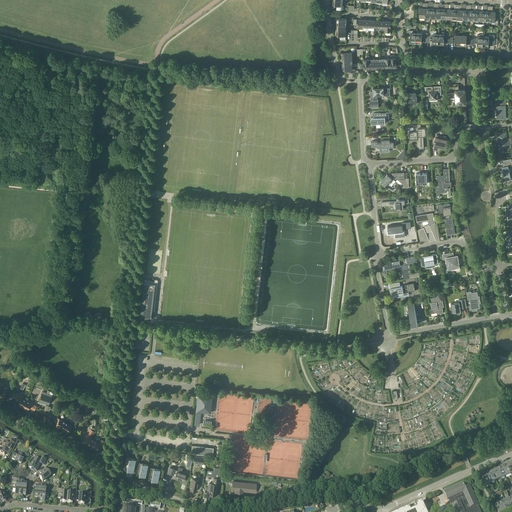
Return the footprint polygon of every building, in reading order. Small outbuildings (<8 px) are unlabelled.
[(332,0),(332,4),(338,5),(337,9),(342,9),(342,0),(332,0)] [(499,15),(496,15),(496,12),(490,11),(490,21),(495,21),(495,24),(498,24),(499,15)] [(337,29),(336,29),(335,35),(340,35),(340,40),(345,40),(346,33),(346,30),(337,29)] [(483,36),(483,46),(489,46),(489,44),(491,44),(491,45),(494,45),(495,35),(489,35),(489,36),(483,36)] [(396,56),(396,58),(391,58),(391,67),(397,67),(397,65),(400,64),(398,56),(396,56)] [(425,96),(429,95),(429,100),(438,99),(438,95),(441,95),(441,86),(434,86),(434,87),(432,87),(432,86),(425,87),(425,96)] [(378,100),(378,95),(381,95),(381,96),(390,96),(390,88),(384,88),(384,87),(373,88),(373,91),(370,91),(371,101),(370,101),(370,106),(371,106),(371,108),(378,108),(378,106),(379,106),(378,100)] [(416,92),(414,92),(414,87),(412,87),(411,87),(406,88),(406,93),(409,93),(409,95),(408,95),(405,95),(405,102),(413,102),(414,103),(414,104),(415,104),(416,104),(417,104),(417,103),(417,102),(420,102),(420,95),(417,95),(416,95),(416,92)] [(450,104),(465,103),(465,90),(455,91),(455,92),(450,92),(450,104)] [(492,100),(492,108),(494,108),(495,110),(497,110),(498,117),(500,117),(501,119),(507,119),(506,112),(505,108),(506,108),(506,100),(492,100)] [(381,126),(380,123),(385,123),(385,118),(389,118),(389,113),(373,113),(373,118),(371,118),(371,124),(376,124),(376,127),(381,126)] [(425,127),(420,127),(420,125),(421,125),(420,123),(413,124),(414,131),(410,131),(410,139),(414,139),(414,137),(417,137),(417,148),(424,148),(423,135),(425,135),(425,127)] [(506,132),(495,134),(496,143),(498,142),(499,149),(511,147),(510,138),(507,139),(506,132)] [(444,136),(437,135),(434,140),(435,141),(435,140),(435,141),(433,149),(437,150),(439,147),(439,146),(441,146),(442,147),(446,147),(446,142),(448,138),(445,136),(444,136)] [(388,147),(394,147),(394,141),(390,142),(390,139),(389,139),(389,137),(381,137),(382,142),(378,142),(378,141),(371,141),(371,146),(378,146),(378,147),(380,147),(380,151),(388,151),(388,147)] [(503,167),(502,167),(500,167),(501,170),(503,170),(504,176),(503,176),(504,180),(508,179),(508,178),(511,177),(511,169),(511,165),(511,164),(511,162),(511,159),(504,160),(504,165),(503,165),(503,167)] [(449,177),(449,168),(443,169),(443,177),(441,177),(441,175),(436,176),(437,186),(435,186),(436,193),(442,193),(441,192),(445,192),(444,188),(450,187),(449,179),(450,179),(450,176),(449,177)] [(404,172),(391,173),(388,176),(387,177),(386,176),(381,180),(379,182),(381,184),(382,183),(385,186),(387,184),(389,185),(394,179),(397,179),(403,184),(403,188),(409,187),(409,178),(405,178),(404,172)] [(423,184),(427,184),(427,172),(422,173),(422,174),(421,174),(421,173),(416,173),(416,177),(416,180),(417,184),(421,184),(421,183),(423,183),(423,184)] [(397,200),(381,202),(382,206),(393,205),(393,207),(394,208),(396,208),(398,209),(401,209),(402,209),(403,209),(403,204),(409,203),(408,199),(400,200),(400,199),(399,199),(398,199),(397,199),(397,200)] [(454,234),(453,231),(455,231),(450,203),(438,205),(439,211),(443,211),(443,212),(444,212),(447,228),(446,228),(447,234),(453,233),(454,234)] [(433,212),(416,215),(417,222),(417,221),(418,223),(421,224),(422,223),(421,221),(428,220),(429,223),(429,224),(430,224),(425,226),(427,233),(432,231),(430,226),(435,224),(433,212)] [(407,228),(407,222),(402,222),(402,224),(388,226),(388,232),(395,232),(396,237),(405,236),(405,230),(403,230),(403,229),(407,228)] [(426,268),(435,266),(435,264),(438,263),(437,254),(420,257),(422,266),(426,266),(426,268)] [(445,265),(447,264),(448,268),(454,267),(455,269),(459,268),(459,266),(459,264),(460,264),(460,260),(458,260),(457,256),(451,257),(451,254),(443,255),(445,265)] [(401,265),(404,279),(410,278),(409,274),(411,273),(410,268),(408,269),(407,264),(417,262),(416,256),(406,258),(384,262),(385,269),(395,267),(395,266),(401,265)] [(151,281),(144,280),(144,283),(140,319),(150,320),(151,311),(154,312),(158,280),(151,279),(151,281)] [(405,287),(403,287),(403,286),(400,286),(399,282),(388,284),(389,288),(390,288),(391,296),(395,295),(396,298),(409,295),(408,292),(415,290),(414,283),(405,284),(405,287)] [(477,310),(477,309),(480,308),(479,304),(481,303),(479,296),(478,296),(477,292),(471,293),(471,291),(467,292),(466,287),(464,287),(465,293),(466,292),(468,300),(469,299),(470,305),(469,305),(470,311),(477,310)] [(431,303),(432,308),(430,309),(431,314),(437,312),(437,314),(440,314),(440,313),(443,313),(442,307),(444,307),(443,301),(441,301),(440,295),(437,296),(437,297),(431,298),(432,302),(431,303)] [(467,307),(465,299),(459,300),(459,302),(451,304),(452,312),(456,311),(457,313),(458,313),(459,313),(460,313),(460,312),(461,311),(460,309),(467,307)] [(418,324),(414,303),(408,305),(408,310),(409,320),(410,320),(411,325),(413,325),(418,324)] [(23,406),(26,400),(23,398),(24,396),(17,393),(16,394),(14,392),(11,398),(19,402),(18,404),(23,406)] [(39,401),(49,405),(52,395),(42,392),(39,401)] [(207,410),(209,395),(198,394),(195,424),(198,424),(199,424),(201,411),(200,411),(200,410),(207,410)] [(31,403),(26,400),(23,406),(28,409),(29,407),(34,410),(36,406),(31,403)] [(81,413),(87,415),(92,403),(86,400),(81,413)] [(56,424),(62,428),(65,422),(58,417),(55,421),(57,423),(56,424)] [(65,422),(62,428),(67,431),(68,430),(70,431),(73,427),(71,426),(71,425),(65,422)] [(94,430),(90,428),(83,439),(85,441),(84,442),(90,446),(93,440),(91,438),(95,432),(94,430)] [(99,443),(93,440),(90,446),(96,449),(96,448),(99,450),(104,441),(101,439),(99,443)] [(2,441),(0,444),(0,452),(5,455),(5,453),(9,455),(15,443),(8,440),(6,443),(2,441)] [(213,448),(192,445),(191,453),(212,456),(213,448)] [(12,458),(22,463),(24,459),(26,460),(29,455),(23,452),(22,455),(15,452),(12,458)] [(35,458),(33,461),(31,461),(28,467),(36,471),(40,463),(43,465),(46,459),(41,456),(39,460),(34,457),(34,458),(35,458)] [(195,456),(194,463),(203,464),(204,457),(195,456)] [(133,472),(136,459),(135,458),(135,459),(127,457),(124,469),(133,471),(132,472),(133,472)] [(145,477),(148,464),(147,464),(139,462),(137,474),(145,476),(145,477)] [(214,468),(214,471),(208,470),(207,475),(221,477),(222,469),(223,469),(223,463),(220,462),(219,469),(214,468)] [(507,465),(501,467),(505,476),(510,474),(507,465)] [(174,473),(176,474),(174,478),(178,480),(182,481),(183,482),(186,474),(181,472),(182,469),(179,467),(177,471),(175,470),(170,468),(168,473),(173,475),(174,473)] [(497,470),(500,478),(505,476),(501,467),(497,470)] [(41,475),(39,477),(43,482),(51,475),(45,468),(39,473),(41,475)] [(157,482),(160,469),(151,468),(149,479),(157,481),(157,482)] [(496,480),(500,478),(497,470),(492,472),(496,480)] [(487,474),(491,482),(496,480),(492,472),(487,474)] [(485,485),(491,482),(487,474),(482,476),(485,485)] [(16,483),(16,488),(26,489),(27,483),(23,483),(23,480),(19,480),(20,477),(13,476),(13,482),(16,483)] [(196,491),(199,480),(192,478),(189,489),(196,491)] [(210,494),(210,495),(210,496),(213,496),(214,496),(214,495),(216,495),(218,485),(219,485),(220,479),(214,478),(213,484),(209,483),(208,494),(210,494)] [(233,482),(232,490),(235,490),(235,493),(243,493),(243,491),(255,492),(256,484),(233,482)] [(36,486),(35,492),(45,493),(46,487),(48,487),(48,484),(39,483),(39,486),(36,486)] [(481,511),(478,505),(479,505),(470,485),(465,487),(463,483),(444,491),(447,499),(449,499),(455,511),(481,511)] [(26,496),(26,489),(16,488),(15,498),(22,498),(23,495),(26,496)] [(60,502),(66,503),(67,492),(61,491),(61,489),(58,489),(57,499),(60,499),(60,502)] [(72,493),(67,492),(66,503),(72,503),(73,500),(75,500),(77,490),(72,489),(72,493)] [(45,502),(45,493),(35,492),(34,498),(37,498),(37,501),(45,502)] [(87,502),(88,494),(79,493),(78,504),(84,504),(85,501),(87,502)] [(409,507),(397,511),(427,511),(422,501),(409,507)] [(503,511),(504,511),(500,503),(499,501),(497,502),(498,504),(495,506),(497,511),(503,511)] [(509,511),(505,501),(500,503),(504,511),(507,510),(508,511),(509,511)]
